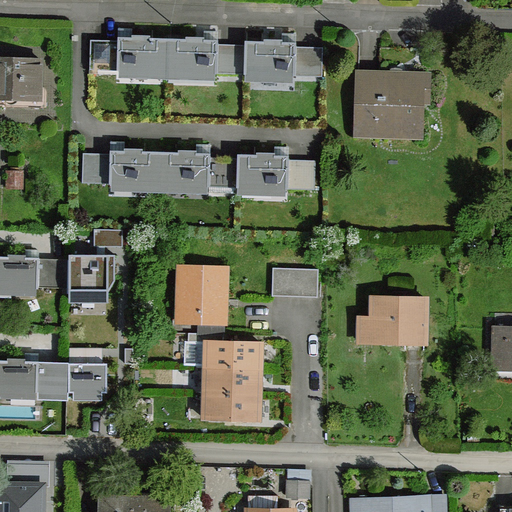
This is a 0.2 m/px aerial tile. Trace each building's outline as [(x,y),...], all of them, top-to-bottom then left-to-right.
[(115,70),(116,40),(89,40),(88,69),(115,70)] [(215,43),(116,40),(115,70),(115,78),(215,80),(215,72),(215,43)] [(243,44),(215,43),(215,72),(242,73),(243,44)] [(294,45),(243,44),(242,73),(242,80),(293,81),(293,74),(294,45)] [(320,45),(294,45),(293,74),(319,75),(320,45)] [(41,52),(0,51),(0,95),(40,96),(41,52)] [(431,101),(431,68),(354,66),(353,133),(422,136),(423,101),(431,101)] [(108,182),(109,152),(81,152),(81,181),(108,182)] [(206,153),(109,152),(108,182),(108,190),(206,191),(206,186),(206,156),(206,153)] [(236,156),(206,156),(206,186),(236,186),(236,156)] [(285,157),(236,156),(236,186),(236,195),(284,196),(284,188),(285,159),(285,157)] [(314,159),(285,159),(284,188),(314,188),(314,159)] [(120,229),(92,229),(92,244),(120,245),(120,229)] [(67,254),(67,259),(67,287),(67,301),(106,301),(105,289),(113,280),(112,255),(67,254)] [(67,259),(0,257),(0,297),(37,299),(37,288),(67,287),(67,259)] [(230,269),(180,267),(178,325),(228,327),(230,269)] [(275,269),(274,297),(319,298),(320,271),(275,269)] [(428,341),(429,292),(369,290),(369,312),(358,311),(358,340),(428,341)] [(511,322),(493,322),(492,368),(511,368),(511,322)] [(189,337),(188,362),(206,363),(207,338),(189,337)] [(261,421),(263,343),(209,342),(207,420),(261,421)] [(108,357),(108,345),(74,346),(74,357),(108,357)] [(66,363),(0,361),(0,398),(65,400),(66,391),(66,363)] [(104,363),(66,363),(66,391),(71,391),(71,399),(99,399),(99,392),(104,392),(104,363)] [(8,460),(8,486),(42,487),(50,487),(50,461),(8,460)] [(8,486),(0,486),(0,511),(42,511),(42,487),(8,486)] [(443,511),(442,490),(350,496),(351,511),(443,511)] [(169,511),(170,494),(96,492),(95,511),(169,511)]
